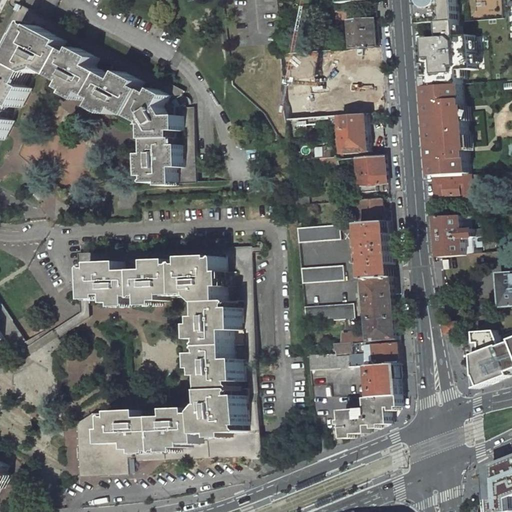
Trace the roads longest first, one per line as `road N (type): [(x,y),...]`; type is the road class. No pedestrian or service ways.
road 1 (residential): [(39,232),(272,229),(285,413),(265,431)]
road 2 (tertiary): [(441,421),(210,511)]
road 3 (secondary): [(400,0),(418,242)]
road 4 (secondary): [(441,421),(418,242)]
road 5 (residential): [(64,0),(164,53),(204,95)]
road 6 (tertiary): [(324,511),(444,464)]
